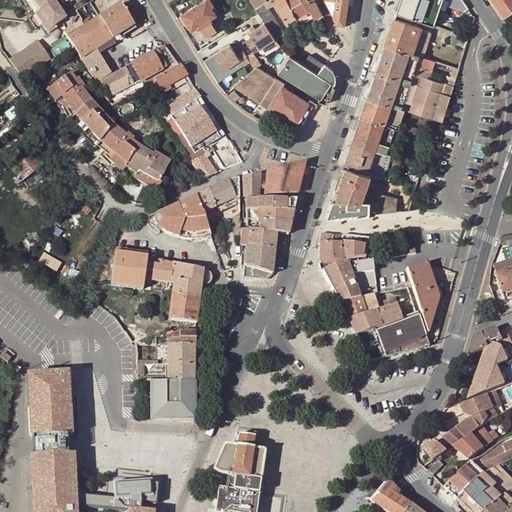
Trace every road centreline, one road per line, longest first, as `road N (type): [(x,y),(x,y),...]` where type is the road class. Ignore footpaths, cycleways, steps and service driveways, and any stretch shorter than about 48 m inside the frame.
road 1 (unclassified): [(268,135),(245,167),(197,193),(162,207),(123,207),(85,178),(0,58)]
road 2 (tertiary): [(263,313),(175,511)]
road 3 (unclassified): [(152,0),(215,99),(268,135)]
road 4 (tertiary): [(328,154),(263,313)]
road 5 (tertiary): [(263,313),(274,339),(376,437)]
road 6 (residential): [(455,335),(500,182)]
road 7 (tertiary): [(368,0),(328,154)]
road 8 (unclassified): [(500,182),(511,101),(499,36)]
